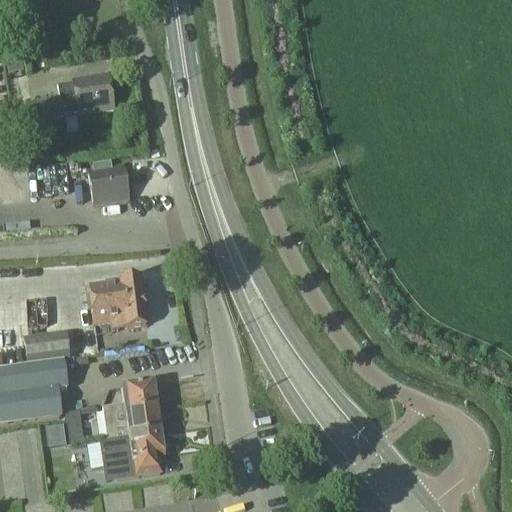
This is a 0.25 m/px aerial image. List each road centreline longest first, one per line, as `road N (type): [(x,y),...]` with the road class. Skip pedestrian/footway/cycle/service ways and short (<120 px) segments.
road 1 (unclassified): [(424,511),(466,476),(470,434),(360,364),(308,289),(245,140),(221,0)]
road 2 (secondary): [(409,511),(293,367),(234,258),(195,130),(174,0)]
road 3 (unclassified): [(166,123),(220,326),(250,511)]
road 4 (unknown): [(226,361),(72,386)]
